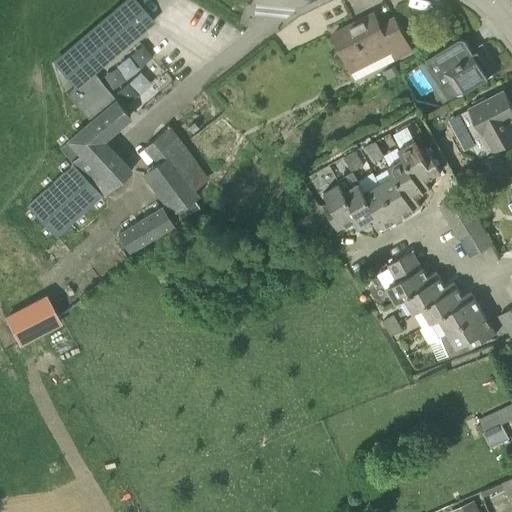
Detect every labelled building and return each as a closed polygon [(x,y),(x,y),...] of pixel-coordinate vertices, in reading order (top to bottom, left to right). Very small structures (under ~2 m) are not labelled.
[(182,64),(149,25),(153,21),(134,0),(128,0),(56,62),(76,86),(93,72),(126,111),(182,64)] [(396,59),(411,51),(395,18),(380,25),(374,13),(333,33),(352,71),(356,79),(396,59)] [(459,39),(435,54),(426,59),(444,88),(452,83),(460,96),(500,71),(499,70),(498,70),(482,44),(479,46),(479,47),(482,45),(484,48),(474,53),(466,40),(465,39),(464,39),(461,39),(460,39),(459,39)] [(399,74),(395,66),(382,72),(387,81),(399,74)] [(93,72),(76,86),(67,93),(92,121),(70,140),(60,148),(73,163),(28,205),(57,236),(79,215),(88,226),(111,205),(103,196),(129,172),(123,165),(124,164),(100,140),(130,116),(126,111),(93,72)] [(447,120),(463,151),(472,147),(479,159),(511,141),(511,123),(510,120),(511,118),(511,105),(504,90),(470,108),(447,120)] [(206,178),(168,124),(166,125),(167,127),(144,147),(158,162),(143,172),(167,204),(118,235),(128,251),(173,223),(200,208),(193,198),(197,197),(192,190),(206,178)] [(384,154),(376,140),(365,146),(373,160),(384,154)] [(399,149),(404,157),(405,157),(419,183),(426,179),(426,180),(442,171),(427,146),(421,149),(415,140),(399,149)] [(344,157),(353,171),(364,165),(355,151),(344,157)] [(389,166),(394,175),(395,174),(409,200),(416,196),(416,197),(431,188),(426,180),(426,179),(419,183),(405,157),(404,157),(389,166)] [(358,230),(373,221),(380,217),(365,191),(359,180),(358,181),(353,171),(339,179),(345,191),(360,217),(353,221),(358,230)] [(373,221),(378,230),(400,218),(380,183),(379,183),(373,172),(359,180),(365,191),(380,217),(373,221)] [(395,174),(394,175),(380,183),(400,218),(421,205),(416,197),(416,196),(409,200),(395,174)] [(470,178),(461,183),(465,192),(475,187),(470,178)] [(338,230),(353,221),(360,217),(345,191),(339,179),(337,180),(339,183),(324,191),(330,201),(324,205),(338,230)] [(463,191),(440,204),(446,215),(469,202),(463,191)] [(446,215),(453,227),(476,214),(469,202),(446,215)] [(476,214),(453,227),(459,238),(471,231),(482,225),(476,214)] [(471,231),(482,251),(493,244),(482,225),(471,231)] [(397,303),(406,298),(406,297),(431,282),(428,276),(419,260),(413,264),(407,253),(388,264),(398,281),(388,287),(397,303)] [(414,313),(423,308),(423,307),(449,292),(445,286),(437,271),(428,276),(431,282),(406,297),(406,298),(414,313)] [(423,308),(431,322),(440,318),(440,317),(466,302),(462,296),(462,295),(454,281),(445,286),(449,292),(423,307),(423,308)] [(430,323),(439,338),(483,312),(471,291),(462,295),(462,296),(466,302),(440,317),(440,318),(431,322),(430,323)] [(511,336),(511,308),(511,307),(499,315),(511,336)] [(18,312),(7,318),(4,319),(18,346),(32,339),(18,312)] [(483,312),(439,338),(441,337),(447,355),(449,358),(472,350),(471,348),(496,334),(483,312)] [(386,328),(398,321),(394,313),(382,320),(386,328)] [(403,329),(398,321),(386,328),(391,336),(403,329)] [(511,419),(511,403),(479,419),(484,432),(502,424),(511,419)] [(502,424),(484,432),(488,439),(490,438),(505,432),(502,424)] [(450,511),(480,511),(475,499),(450,511)]
